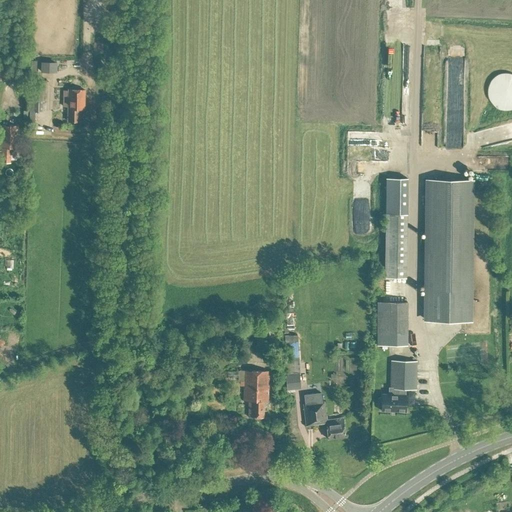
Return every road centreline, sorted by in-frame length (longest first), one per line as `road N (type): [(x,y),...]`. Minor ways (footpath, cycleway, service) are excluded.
road 1 (track): [(113,507),(109,359),(100,336),(125,99)]
road 2 (unclassified): [(305,485),(259,476),(95,511)]
road 3 (primary): [(378,511),(431,472),(511,436)]
